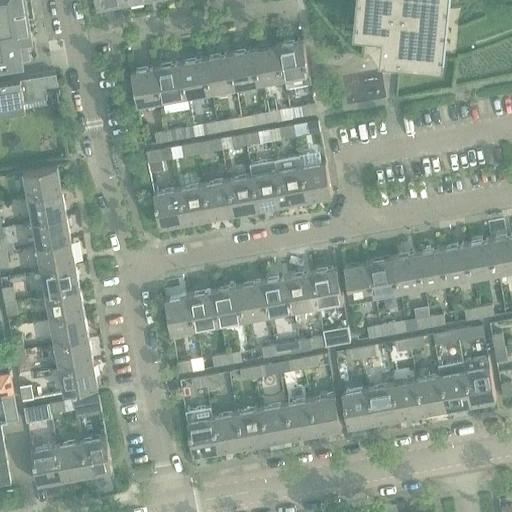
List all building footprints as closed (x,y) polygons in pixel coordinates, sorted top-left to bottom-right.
[(21,59),(28,58),(26,46),(19,47),(18,40),(30,38),(27,16),(34,15),(31,0),(0,0),(0,65),(21,62),(21,59)] [(357,0),(355,24),(355,27),(359,27),(363,28),(365,28),(383,30),(380,53),(389,54),(399,55),(443,59),(443,56),(448,0),(357,0)] [(278,43),(284,77),(286,86),(311,81),(303,39),(278,43)] [(278,43),(253,48),(259,81),(284,77),(278,43)] [(253,48),(229,52),(235,86),(259,81),(253,48)] [(229,52),(204,57),(210,90),(235,86),(229,52)] [(204,57),(180,61),(186,95),(210,90),(204,57)] [(180,61),(156,66),(162,99),(186,95),(180,61)] [(137,104),(162,99),(156,66),(131,70),(137,104)] [(0,115),(25,111),(25,106),(47,103),(46,98),(47,98),(45,85),(56,84),(58,83),(56,71),(54,72),(0,80),(0,115)] [(303,114),(316,112),(315,102),(301,105),(303,114)] [(281,107),(264,110),(266,121),(283,118),(281,107)] [(254,123),(266,121),(264,110),(252,113),(254,123)] [(231,117),(216,120),(217,130),(233,128),(231,117)] [(205,133),(217,130),(216,120),(203,122),(205,133)] [(306,121),(293,124),(295,134),(308,131),(306,121)] [(281,137),(295,134),(293,124),(279,127),(281,137)] [(182,127),(167,130),(169,140),(184,137),(182,127)] [(156,142),(169,140),(167,130),(154,132),(156,142)] [(259,130),(243,133),(245,144),(261,141),(259,130)] [(224,148),(245,144),(243,133),(222,137),(224,148)] [(219,138),(195,143),(197,153),(221,148),(219,138)] [(184,156),(197,153),(195,143),(182,145),(184,156)] [(160,147),(146,150),(146,152),(148,162),(149,171),(164,168),(160,147)] [(298,154),(273,159),(282,203),(307,199),(300,165),(298,154)] [(249,163),(251,174),(257,208),(282,203),(273,159),(249,163)] [(325,160),(300,165),(307,199),(331,194),(325,160)] [(23,172),(28,197),(61,190),(57,165),(23,172)] [(251,174),(227,178),(233,212),(257,208),(251,174)] [(227,178),(202,183),(208,217),(233,212),(227,178)] [(202,183),(178,187),(184,221),(208,217),(202,183)] [(159,225),(184,221),(178,187),(153,192),(159,225)] [(28,197),(32,221),(66,215),(61,190),(28,197)] [(32,221),(37,245),(70,239),(66,215),(32,221)] [(511,234),(491,238),(497,272),(511,268),(511,234)] [(491,238),(467,243),(473,276),(497,272),(491,238)] [(37,245),(41,270),(75,264),(70,239),(37,245)] [(467,243),(442,247),(448,281),(473,276),(467,243)] [(442,247),(418,252),(424,285),(448,281),(442,247)] [(0,264),(8,263),(6,251),(0,252),(0,264)] [(418,252),(393,256),(400,290),(424,285),(418,252)] [(393,256),(369,261),(375,294),(400,290),(393,256)] [(351,299),(375,294),(369,261),(345,265),(351,299)] [(41,270),(46,294),(79,288),(75,264),(41,270)] [(337,266),(312,271),(318,305),(343,300),(337,266)] [(312,271),(287,276),(293,309),(318,305),(312,271)] [(287,276),(262,280),(269,314),(293,309),(287,276)] [(262,280),(238,285),(244,319),(269,314),(262,280)] [(1,286),(4,302),(15,300),(12,283),(1,286)] [(238,285),(214,289),(221,323),(244,319),(238,285)] [(46,294),(50,319),(84,312),(79,288),(46,294)] [(214,289),(190,294),(196,328),(221,323),(214,289)] [(171,332),(196,328),(190,294),(165,299),(171,332)] [(18,312),(15,300),(4,302),(6,314),(18,312)] [(494,303),(478,306),(480,317),(496,314),(494,303)] [(468,319),(480,317),(478,306),(466,308),(468,319)] [(50,319),(55,343),(89,337),(84,312),(50,319)] [(445,312),(430,315),(432,326),(447,323),(445,312)] [(419,328),(432,326),(430,315),(417,317),(419,328)] [(405,318),(380,323),(383,335),(407,330),(405,318)] [(369,337),(383,335),(380,323),(367,325),(369,337)] [(482,324),(457,329),(458,337),(484,333),(482,324)] [(433,333),(434,342),(458,337),(457,329),(433,333)] [(338,331),(323,334),(326,345),(340,342),(338,331)] [(492,332),(495,347),(504,345),(501,331),(492,332)] [(10,334),(13,351),(25,349),(21,332),(10,334)] [(312,347),(326,345),(323,334),(310,336),(312,347)] [(424,335),(408,338),(410,348),(426,345),(424,335)] [(55,343),(59,367),(93,361),(89,337),(55,343)] [(398,350),(410,348),(408,338),(396,340),(398,350)] [(289,340),(274,343),(276,354),(291,351),(289,340)] [(263,356),(276,354),(274,343),(261,345),(263,356)] [(375,344),(359,346),(361,357),(377,354),(375,344)] [(506,358),(504,345),(495,347),(497,360),(506,358)] [(349,359),(361,357),(359,346),(347,349),(349,359)] [(27,361),(25,349),(13,351),(15,363),(27,361)] [(241,349),(226,351),(228,362),(243,360),(241,349)] [(214,365),(228,362),(226,351),(212,354),(214,365)] [(318,354),(302,357),(303,365),(319,363),(318,354)] [(488,355),(462,360),(470,403),(496,398),(488,355)] [(291,368),(303,365),(302,357),(290,359),(291,368)] [(179,372),(193,369),(191,359),(177,362),(179,372)] [(438,364),(440,374),(446,407),(470,403),(462,360),(438,364)] [(98,385),(93,361),(59,367),(64,391),(98,385)] [(269,363),(253,366),(254,374),(270,371),(269,363)] [(243,376),(254,374),(253,366),(241,368),(243,376)] [(10,372),(0,373),(0,395),(2,396),(14,393),(10,372)] [(217,373),(205,375),(206,385),(219,383),(217,373)] [(440,374),(415,378),(422,412),(446,407),(440,374)] [(191,388),(206,385),(205,375),(189,378),(191,388)] [(415,378),(391,383),(397,416),(422,412),(415,378)] [(504,396),(511,394),(511,387),(511,381),(502,382),(504,396)] [(22,400),(32,398),(30,383),(19,385),(22,400)] [(391,383),(367,387),(373,421),(397,416),(391,383)] [(348,425),(373,421),(367,387),(341,392),(348,425)] [(14,393),(2,396),(6,420),(6,421),(19,418),(14,393)] [(86,406),(100,403),(98,393),(84,396),(86,406)] [(334,393),(309,397),(316,431),(340,426),(334,393)] [(309,397),(285,401),(291,435),(316,431),(309,397)] [(62,400),(50,402),(51,412),(64,410),(62,400)] [(285,401),(260,406),(267,439),(291,435),(285,401)] [(34,404),(24,406),(26,417),(27,420),(37,419),(34,404)] [(260,406),(237,410),(243,443),(267,439),(260,406)] [(237,410),(212,414),(218,448),(243,443),(237,410)] [(193,452),(218,448),(212,414),(187,419),(193,452)] [(106,434),(81,438),(88,472),(112,468),(106,434)] [(81,438),(57,443),(63,477),(88,472),(81,438)] [(38,481),(63,477),(57,443),(32,447),(38,481)] [(0,459),(0,471),(10,470),(7,458),(0,459)] [(0,483),(12,482),(10,470),(0,471),(0,483)] [(511,511),(511,505),(511,503),(500,505),(501,511),(511,511)]
